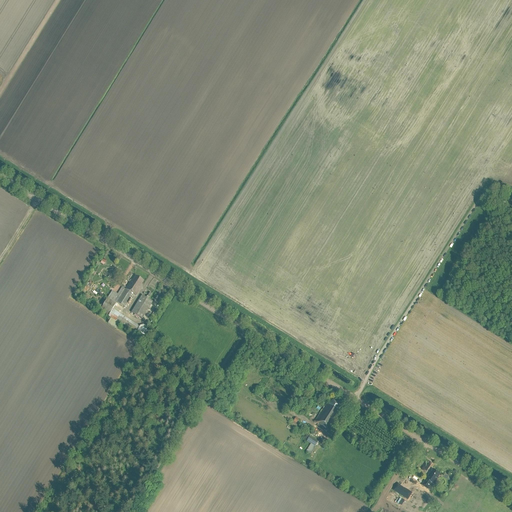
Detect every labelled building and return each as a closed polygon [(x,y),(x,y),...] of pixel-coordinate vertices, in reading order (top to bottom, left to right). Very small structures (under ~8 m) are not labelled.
[(139,286),(142,281),(136,277),(133,281),(131,280),(125,290),(122,287),(117,294),(112,291),(100,311),(116,321),(134,333),(139,326),(120,314),(112,309),(116,303),(124,308),(132,296),(134,298),(135,295),(136,296),(141,287),(139,286)] [(149,298),(147,296),(146,298),(142,296),(131,313),(142,319),(152,302),(148,299),(149,298)] [(117,329),(120,325),(111,319),(108,324),(117,329)] [(140,336),(142,337),(144,337),(146,336),(148,334),(149,332),(148,329),(147,327),(145,326),(143,326),(140,326),(139,328),(138,330),(137,332),(138,334),(140,336)] [(342,407),(332,400),(328,405),(326,404),(314,422),(329,431),(341,413),(339,412),(342,407)] [(311,444),(306,452),(311,455),(318,442),(310,437),(307,442),(311,444)] [(412,443),(416,449),(420,446),(416,440),(412,443)] [(440,474),(432,469),(430,473),(421,485),(428,489),(431,483),(434,485),(437,480),(436,479),(440,474)] [(398,484),(394,491),(408,500),(412,493),(406,489),(406,490),(400,486),(400,485),(398,484)]
